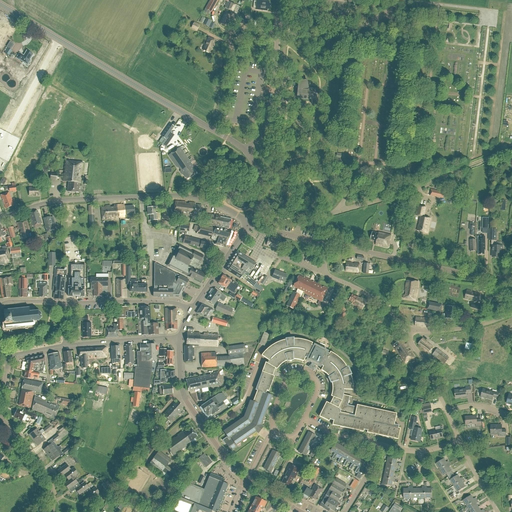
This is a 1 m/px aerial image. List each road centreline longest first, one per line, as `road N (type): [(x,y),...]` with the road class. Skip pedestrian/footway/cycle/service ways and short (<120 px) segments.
road 1 (secondary): [(245,151),(0,4)]
road 2 (residential): [(0,220),(60,200),(176,195),(249,222)]
road 3 (residential): [(328,243),(511,278)]
road 4 (tertiary): [(245,151),(268,122),(282,0)]
road 5 (unclassified): [(295,236),(301,222),(427,182)]
road 6 (residential): [(191,311),(172,302),(61,303)]
road 7 (residential): [(304,418),(317,385),(291,372),(272,430)]
